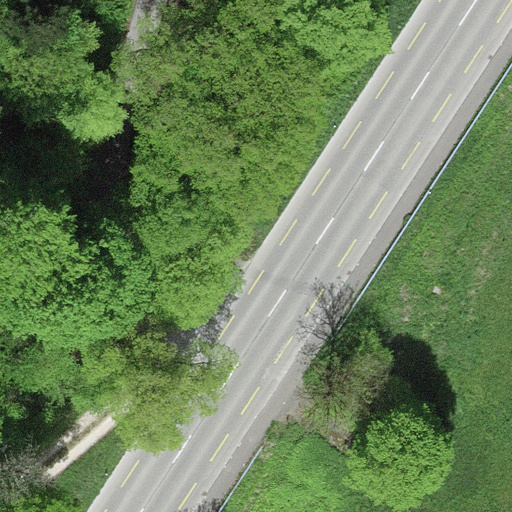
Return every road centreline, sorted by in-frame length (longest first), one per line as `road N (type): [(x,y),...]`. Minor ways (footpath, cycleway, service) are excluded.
road 1 (track): [(0,506),(128,394),(185,375),(230,376),(136,295),(106,231),(110,134),(151,0)]
road 2 (primary): [(141,511),(480,0)]
